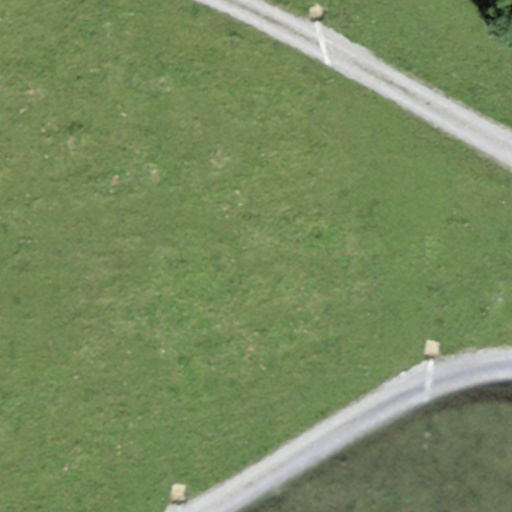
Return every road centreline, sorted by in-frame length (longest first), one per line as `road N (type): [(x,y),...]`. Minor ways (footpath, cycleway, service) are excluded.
road 1 (unclassified): [(205,511),(430,381),(511,361)]
road 2 (unclassified): [(511,145),(224,0)]
